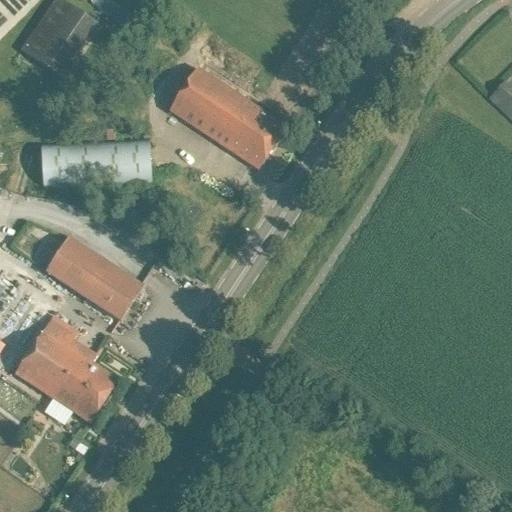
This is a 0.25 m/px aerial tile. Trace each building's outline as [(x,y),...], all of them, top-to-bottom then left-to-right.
[(55,0),(23,51),(65,79),(101,23),(64,0),(55,0)] [(94,0),(119,22),(130,9),(119,0),(94,0)] [(288,129),(199,70),(171,112),(260,171),(288,129)] [(490,99),(504,113),(511,119),(511,89),(505,83),(490,99)] [(42,151),(44,189),(151,183),(148,144),(134,145),(133,131),(105,132),(106,147),(42,151)] [(142,288),(71,240),(49,273),(120,321),(119,322),(121,323),(145,287),(143,286),(142,288)] [(75,341),(79,334),(57,320),(20,377),(92,425),(121,382),(94,364),(103,350),(101,349),(97,355),(75,341)]
